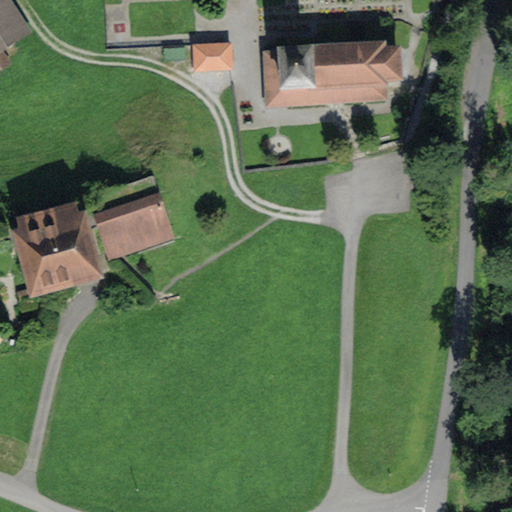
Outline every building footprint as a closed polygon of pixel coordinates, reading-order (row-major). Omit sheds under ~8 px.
[(0,65),(6,62),(0,53),(0,47),(23,33),(2,1),(0,2),(0,65)] [(197,70),(231,69),(230,46),(196,47),(197,70)] [(398,51),(382,52),(382,48),(290,53),(290,48),(277,49),(277,62),(281,62),(281,82),(278,82),(278,94),(292,93),(292,90),(385,83),(385,80),(400,79),(398,51)] [(171,232),(162,203),(98,225),(107,253),(171,232)] [(61,212),(15,224),(33,291),(98,274),(83,220),(65,225),(61,212)]
